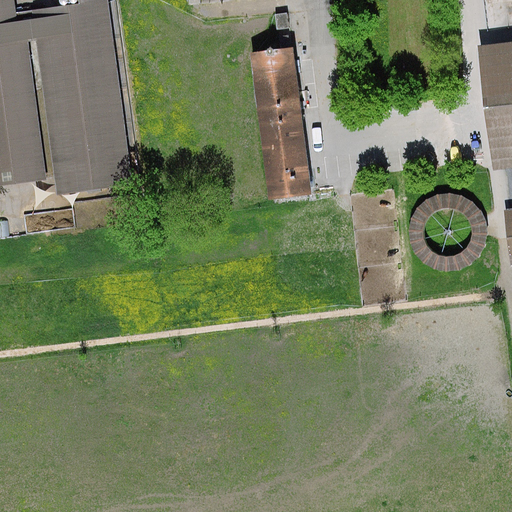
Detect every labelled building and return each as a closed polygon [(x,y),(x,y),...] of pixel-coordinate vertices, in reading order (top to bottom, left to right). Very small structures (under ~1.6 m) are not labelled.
[(23,0),(0,0),(0,206),(142,187),(116,2),(25,14),(23,0)] [(288,13),(274,14),(275,29),(289,28),(288,13)] [(292,48),(251,54),(270,203),(311,198),(292,48)] [(511,53),(489,57),(506,173),(511,171),(511,53)] [(445,206),(437,213),(431,225),(430,236),(432,247),(439,256),(448,262),(456,265),(467,265),(478,261),(486,254),(492,244),(494,233),(491,222),(486,212),(477,206),(467,202),(456,202),(445,206)]
